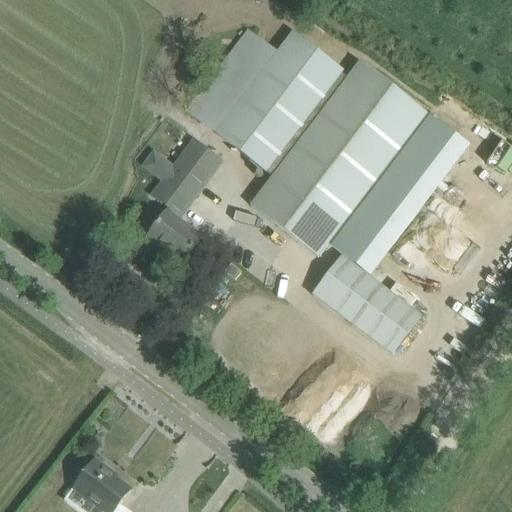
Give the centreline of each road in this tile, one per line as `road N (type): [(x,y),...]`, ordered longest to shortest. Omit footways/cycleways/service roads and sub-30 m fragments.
road 1 (tertiary): [(320,511),(0,257)]
road 2 (track): [(412,511),(511,358)]
